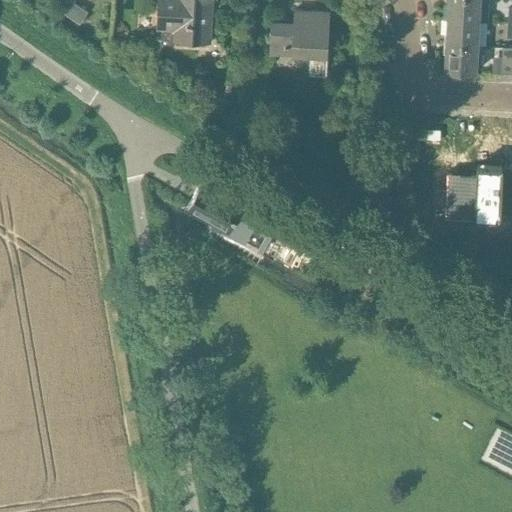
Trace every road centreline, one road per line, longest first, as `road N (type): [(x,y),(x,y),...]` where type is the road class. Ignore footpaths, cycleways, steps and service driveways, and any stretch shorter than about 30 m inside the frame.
road 1 (unclassified): [(193,511),(134,171),(153,133)]
road 2 (residential): [(402,0),(409,93),(511,98)]
road 3 (unclassified): [(0,34),(153,133)]
